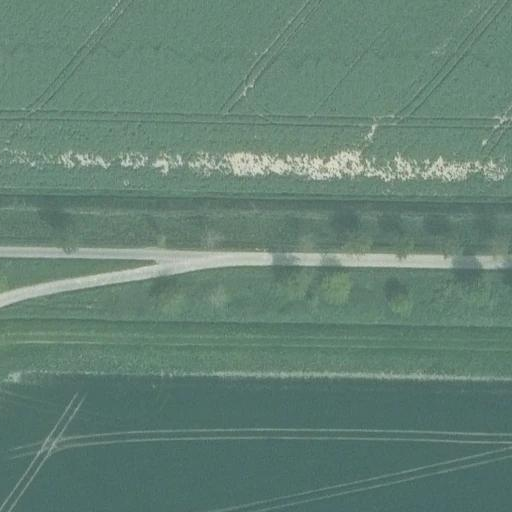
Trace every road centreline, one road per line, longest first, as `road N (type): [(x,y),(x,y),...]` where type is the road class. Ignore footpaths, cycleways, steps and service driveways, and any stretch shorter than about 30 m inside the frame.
road 1 (unclassified): [(196,260),(511,259)]
road 2 (unclassified): [(0,301),(196,260)]
road 3 (unclassified): [(0,255),(196,260)]
